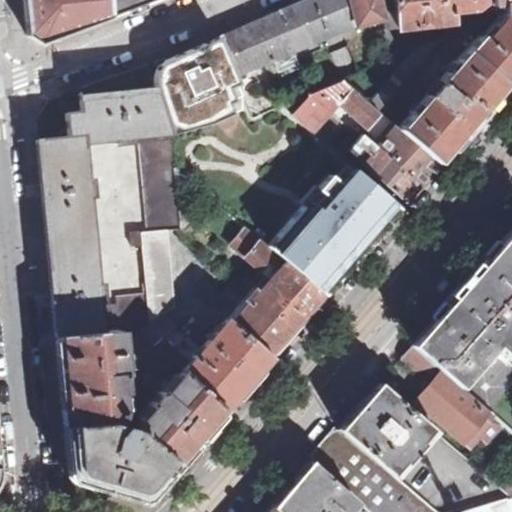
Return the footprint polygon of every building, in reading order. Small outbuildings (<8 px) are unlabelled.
[(111,17),(109,0),(23,0),(27,36),(40,44),(111,17)] [(109,0),(111,17),(151,2),(157,0),(109,0)] [(352,27),(383,19),(378,0),(306,0),(219,37),(234,76),(352,27)] [(452,19),(450,0),(378,0),(383,19),(390,44),(397,42),(395,30),(452,24),(452,19)] [(511,77),(511,0),(450,0),(452,19),(456,18),(456,13),(490,9),(489,6),(498,6),(499,16),(480,38),(477,38),(397,129),(437,163),(482,111),(511,77)] [(234,76),(219,37),(219,36),(184,49),(159,59),(154,66),(153,79),(158,92),(169,120),(172,128),(217,111),(214,103),(221,100),(217,92),(237,84),(234,76)] [(364,101),(375,110),(436,40),(408,51),(378,86),(364,101)] [(340,80),(364,101),(378,86),(361,71),(340,80)] [(379,114),(375,110),(364,101),(340,80),(280,106),(311,132),(337,103),(366,128),(379,114)] [(172,128),(169,120),(158,92),(79,100),(80,112),(65,113),(67,136),(40,139),(43,168),(47,213),(52,266),(59,335),(93,330),(97,331),(94,302),(101,301),(100,284),(94,285),(86,197),(92,196),(91,180),(84,181),(81,144),(113,141),(114,146),(132,144),(131,138),(172,128)] [(430,171),(437,163),(397,129),(391,124),(376,142),(373,145),(419,184),(430,171)] [(373,145),(376,142),(364,131),(353,143),(366,154),(358,163),(403,202),(406,199),(419,184),(373,145)] [(173,167),(171,142),(139,145),(147,233),(168,231),(180,230),(178,211),(173,167)] [(360,251),(395,210),(340,163),(266,246),(293,268),(297,272),(313,286),(323,295),(360,251)] [(178,211),(180,230),(181,240),(183,243),(195,227),(178,211)] [(247,298),(288,334),(309,311),(323,295),(313,286),(297,272),(293,268),(266,246),(259,240),(244,229),(230,245),(266,277),(247,298)] [(511,229),(452,299),(412,345),(461,388),(497,346),(511,328),(511,229)] [(174,308),(168,231),(147,233),(141,235),(142,248),(146,299),(149,329),(151,345),(180,371),(224,409),(246,384),(270,356),(227,319),(215,333),(211,328),(206,333),(211,338),(200,350),(173,327),(166,313),(174,308)] [(142,248),(141,235),(130,235),(131,249),(142,248)] [(214,308),(222,300),(206,286),(198,294),(214,308)] [(227,319),(270,356),(272,354),(271,353),(281,342),(288,334),(247,298),(236,311),(222,300),(214,308),(227,319)] [(115,329),(116,332),(138,330),(149,329),(146,299),(117,301),(117,308),(102,310),(105,330),(115,329)] [(511,348),(511,328),(497,346),(507,355),(511,348)] [(93,330),(59,335),(55,335),(61,389),(64,423),(100,421),(108,424),(113,418),(115,413),(116,407),(115,393),(118,392),(118,379),(121,378),(116,332),(115,329),(105,330),(97,331),(93,330)] [(149,329),(138,330),(139,346),(129,347),(132,370),(140,372),(137,386),(143,388),(148,376),(154,378),(156,376),(161,369),(173,379),(180,371),(151,345),(149,329)] [(502,425),(461,388),(412,345),(406,351),(400,358),(414,369),(428,371),(436,377),(415,401),(469,448),(478,438),(485,445),(502,425)] [(156,376),(167,386),(173,379),(161,369),(156,376)] [(138,432),(108,424),(100,421),(64,423),(70,479),(145,500),(158,485),(188,451),(224,409),(180,371),(173,379),(167,386),(161,394),(158,393),(145,407),(148,409),(138,422),(138,432)] [(339,429),(392,475),(432,430),(379,383),(364,400),(339,429)] [(311,461),(357,502),(368,511),(434,511),(392,475),(339,429),(330,439),(311,461)] [(271,507),(277,511),(347,511),(357,502),(311,461),(292,483),(271,507)] [(511,481),(495,486),(509,499),(511,497),(511,481)] [(511,511),(511,497),(509,499),(463,511),(511,511)]
